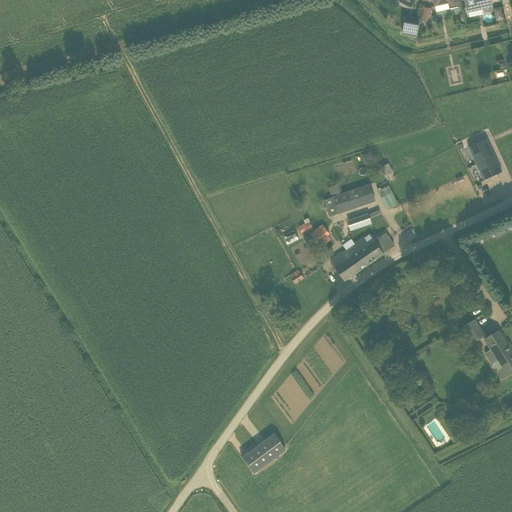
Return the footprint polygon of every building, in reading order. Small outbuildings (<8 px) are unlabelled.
[(431,0),(432,2),(434,2),(435,6),(448,3),(449,9),(462,6),(460,0),(431,0)] [(465,0),(468,12),(482,9),(481,5),(484,4),(483,1),(486,0),(465,0)] [(495,7),(497,20),(504,18),(502,6),(495,7)] [(424,7),(422,20),(430,21),(432,9),(424,7)] [(403,33),(418,36),(420,25),(405,22),(403,33)] [(502,172),(487,138),(468,147),(484,180),(502,172)] [(371,162),(367,153),(362,155),(365,164),(371,162)] [(364,185),(340,194),(332,197),(324,201),(330,216),(340,213),(340,214),(375,200),(371,189),(369,183),(364,185)] [(399,205),(392,192),(381,197),(388,211),(399,205)] [(348,221),(351,230),(371,223),(368,214),(348,221)] [(299,228),(301,233),(312,228),(309,222),(299,228)] [(311,236),(317,244),(329,234),(323,226),(311,236)] [(385,233),(382,235),(369,244),(364,238),(331,260),(345,281),(383,254),(394,246),(385,233)] [(300,269),(290,274),(295,282),(304,278),(300,269)] [(462,327),(473,344),(483,337),(473,321),(462,327)] [(485,339),(491,349),(485,353),(491,365),(499,360),(508,376),(511,373),(511,351),(499,330),(485,339)] [(253,474),(286,450),(274,434),(241,458),(253,474)]
